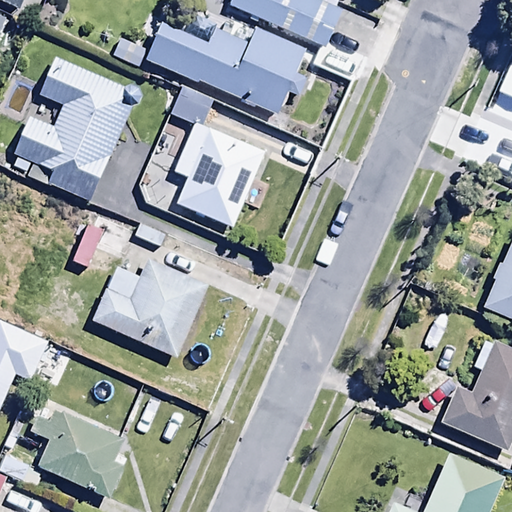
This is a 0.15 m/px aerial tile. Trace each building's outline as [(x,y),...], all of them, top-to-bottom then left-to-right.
[(22,0),(0,0),(0,8),(15,15),(22,0)] [(316,0),(226,0),(224,4),(323,50),(341,11),(316,0)] [(0,43),(9,25),(0,20),(0,43)] [(146,48),(143,59),(274,115),(284,91),(298,97),(306,78),(292,72),(303,47),(251,25),(243,45),(209,30),(204,42),(157,22),(146,48)] [(143,59),(146,48),(119,36),(110,57),(138,69),(143,59)] [(17,162),(32,167),(26,184),(95,209),(139,100),(55,67),(40,104),(62,112),(54,132),(32,124),(17,162)] [(188,123),(199,123),(206,107),(180,97),(173,117),(188,123)] [(199,123),(188,123),(169,172),(183,177),(172,204),(232,227),(263,148),(199,123)] [(120,264),(134,229),(86,210),(65,261),(108,279),(115,262),(120,264)] [(511,229),(480,305),(511,317),(511,229)] [(147,266),(139,283),(117,272),(91,327),(176,368),(210,295),(147,266)] [(0,414),(15,379),(32,386),(48,348),(0,327),(0,414)] [(450,386),(436,421),(504,450),(511,430),(511,349),(482,337),(470,366),(477,369),(467,393),(450,386)] [(48,449),(37,474),(108,506),(123,470),(115,466),(124,446),(57,416),(50,431),(36,425),(29,440),(48,449)] [(486,511),(503,477),(445,450),(419,506),(393,493),(384,511),(486,511)]
